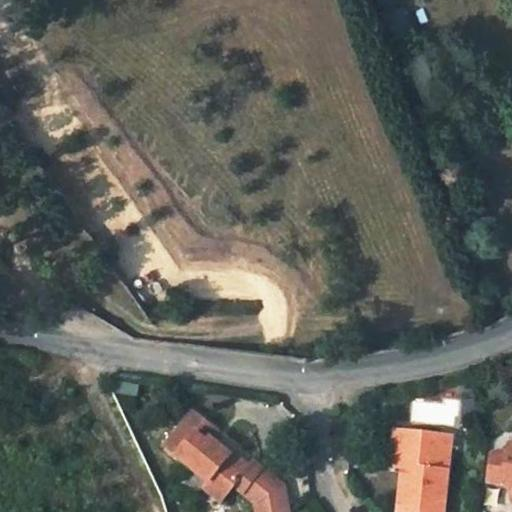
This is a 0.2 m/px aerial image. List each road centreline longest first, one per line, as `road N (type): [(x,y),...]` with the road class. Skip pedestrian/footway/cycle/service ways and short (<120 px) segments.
road 1 (residential): [(68,344),(313,377)]
road 2 (residential): [(313,377),(450,355),(511,329)]
road 3 (track): [(88,348),(154,511)]
road 4 (residential): [(341,511),(323,486),(313,377)]
